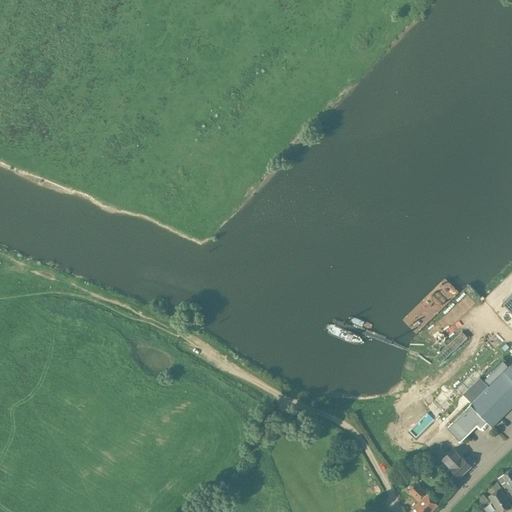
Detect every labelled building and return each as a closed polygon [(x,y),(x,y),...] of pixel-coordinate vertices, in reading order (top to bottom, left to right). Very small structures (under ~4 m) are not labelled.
[(511,292),(503,302),(511,311),(511,362),(510,365),(503,358),(481,379),(480,377),(463,394),(471,403),(470,404),(470,405),(447,428),(459,440),(459,442),(461,442),(477,427),(480,429),(481,429),(488,423),(492,428),(511,407),(511,292)] [(462,456),(454,448),(442,459),(459,478),(471,466),(471,465),(474,462),(469,456),(465,459),(462,456)] [(511,468),(498,478),(502,484),(504,483),(511,494),(511,468)] [(431,511),(438,505),(417,484),(409,491),(419,501),(409,511),(431,511)] [(504,511),(511,507),(511,506),(502,490),(490,497),(498,511),(504,511)] [(479,505),(481,507),(484,505),(489,501),(483,494),(478,497),(475,500),(477,502),(479,505)]
